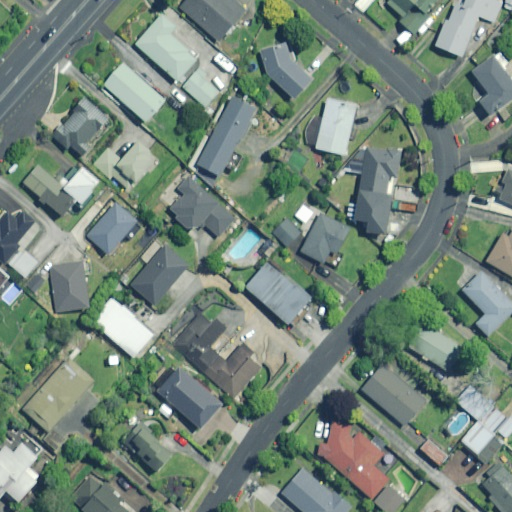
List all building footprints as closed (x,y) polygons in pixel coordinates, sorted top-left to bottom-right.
[(247,11),(234,0),(188,0),(181,8),(221,42),(247,11)] [(439,0),(392,0),(388,4),(405,19),(401,23),(415,35),(429,18),(426,15),(439,0)] [(504,0),(503,0),(465,0),(463,7),(455,3),(436,46),(462,57),(480,16),(494,23),(504,0)] [(177,28),(163,15),(136,45),(178,82),(199,60),(171,35),(177,28)] [(296,65),(289,44),(261,52),(267,73),(295,100),(313,82),(296,65)] [(511,101),(511,80),(494,57),(473,73),(490,96),(480,103),(491,118),(511,101)] [(167,101),(124,64),(105,86),(148,123),(167,101)] [(219,93),(197,73),(183,88),(206,108),(219,93)] [(228,169),(237,173),(244,158),(235,154),(257,111),(233,99),(199,166),(201,167),(197,175),(213,189),(219,177),(223,178),(228,169)] [(109,120),(86,101),(54,137),(69,149),(71,147),(83,157),(91,148),(87,144),(109,120)] [(356,109),(328,102),(323,125),(311,122),(305,146),(345,155),(356,109)] [(113,177),(129,189),(135,182),(137,184),(146,172),(144,171),(153,160),(147,155),(150,151),(138,141),(125,157),(118,150),(100,171),(111,180),(113,177)] [(363,147),(344,168),(344,172),(362,175),(355,221),(368,223),(366,233),(386,236),(393,196),(387,195),(390,177),(397,178),(401,153),(367,147),(363,147)] [(60,184),(39,166),(24,184),(63,218),(76,203),(83,209),(95,195),(92,193),(100,183),(84,168),(70,184),(65,179),(60,184)] [(511,174),(501,201),(511,205),(511,174)] [(185,195),(171,211),(177,217),(176,219),(189,230),(198,229),(203,224),(219,239),(237,219),(221,205),(191,177),(179,190),(185,195)] [(143,228),(117,204),(88,238),(109,256),(126,237),(131,241),(143,228)] [(25,251),(43,229),(24,213),(18,221),(9,214),(1,223),(0,222),(0,256),(12,267),(12,266),(26,278),(39,263),(25,251)] [(302,253),(325,266),(327,263),(337,269),(343,258),(337,254),(350,231),(323,215),(302,253)] [(301,232),(286,219),(270,237),(285,250),(301,232)] [(511,232),(508,239),(503,236),(488,262),(511,276),(511,232)] [(277,249),(267,242),(260,251),(269,259),(277,249)] [(142,258),(150,265),(132,286),(156,307),(189,267),(165,247),(163,250),(155,243),(142,258)] [(313,310),(308,305),(313,299),(270,261),(246,288),(294,331),(313,310)] [(90,308),(83,263),(51,268),(58,313),(90,308)] [(0,287),(8,278),(0,271),(0,287)] [(511,313),(511,302),(483,273),(464,291),(487,314),(477,324),(489,337),(511,313)] [(46,285),(35,276),(25,289),(37,298),(46,285)] [(155,335),(113,298),(92,321),(134,358),(155,335)] [(212,324),(202,314),(174,346),(235,399),(263,367),(252,357),(255,354),(244,344),(227,363),(211,348),(227,329),(216,319),(212,324)] [(464,349),(422,323),(408,347),(450,372),(464,349)] [(95,382),(69,359),(23,409),(50,433),(95,382)] [(427,401),(384,365),(363,390),(405,426),(427,401)] [(224,406),(180,367),(158,392),(202,430),(224,406)] [(484,425),(497,409),(470,386),(456,402),(479,421),(484,425)] [(511,421),(497,409),(484,425),(496,435),(498,432),(507,439),(511,432),(511,421)] [(353,424),(331,421),(328,444),(320,443),(318,456),(325,457),(373,500),(390,480),(374,466),(384,454),(358,431),(351,439),(353,424)] [(484,425),(479,421),(462,441),(480,456),(477,459),(485,466),(502,445),(493,438),(496,435),(484,425)] [(173,457),(142,423),(123,441),(154,475),(173,457)] [(449,457),(429,440),(421,450),(441,466),(449,457)] [(38,459),(22,445),(14,454),(6,447),(0,453),(0,500),(4,496),(16,507),(42,478),(31,467),(38,459)] [(511,511),(511,476),(499,462),(488,472),(493,478),(482,487),(503,511),(511,511)] [(348,511),(351,509),(304,469),(282,494),(302,511),(348,511)] [(71,499),(85,511),(128,511),(110,495),(114,490),(106,483),(103,487),(91,477),(71,499)] [(395,511),(406,499),(390,486),(375,503),(385,511),(395,511)]
